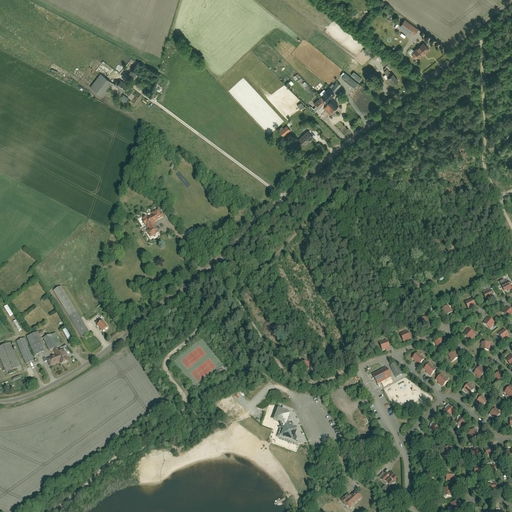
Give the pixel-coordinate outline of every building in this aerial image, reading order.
[(418,29),(414,27),(405,20),(400,26),(409,34),(411,32),(414,34),(418,29)] [(418,57),(419,58),(424,53),(424,54),(429,50),(424,44),(414,52),(415,53),(413,55),(413,57),(415,58),(416,59),(418,57)] [(375,60),(380,54),(374,50),(370,55),(375,60)] [(393,85),(398,81),(393,74),(392,75),(387,69),(384,72),(388,78),(387,78),(393,85)] [(132,79),(136,75),(131,71),(127,75),(132,79)] [(102,97),(113,84),(101,74),(90,87),(102,97)] [(123,92),(128,86),(121,80),(119,83),(117,81),(114,85),(123,92)] [(331,89),(334,91),(339,84),(337,82),(331,89)] [(328,103),(327,103),(328,103),(327,103),(331,107),(330,107),(333,111),(338,106),(332,99),(331,98),(334,95),(329,89),(321,96),(327,102),(328,103)] [(330,107),(331,107),(327,103),(327,104),(325,102),(320,97),(314,104),(318,109),(322,113),(325,110),(329,114),(333,111),(330,107)] [(311,131),(314,129),(310,123),(306,126),(311,131)] [(283,137),(290,130),(287,126),(279,132),(283,137)] [(309,141),(313,138),(307,131),(299,139),(304,145),(309,141)] [(163,217),(161,214),(158,210),(152,213),(153,216),(151,217),(148,218),(147,217),(143,219),(143,220),(144,221),(143,221),(142,221),(145,226),(145,225),(146,224),(148,228),(148,227),(150,230),(147,231),(151,237),(155,235),(159,233),(158,233),(153,224),(155,223),(154,222),(163,217)] [(511,290),(507,281),(504,283),(503,282),(500,284),(504,291),(505,291),(506,291),(507,290),(506,290),(507,290),(508,291),(511,290)] [(82,338),(90,333),(61,286),(53,291),(82,338)] [(492,289),(490,290),(486,292),(486,291),(482,293),(486,300),(488,299),(488,300),(489,299),(490,300),(494,298),(491,294),(493,292),(492,289)] [(476,307),(472,299),(468,301),(467,300),(464,302),(468,309),(470,308),(470,309),(471,308),(472,307),(472,309),(476,307)] [(450,310),(448,306),(440,311),(442,314),(444,313),(444,314),(445,315),(446,316),(445,316),(446,317),(453,312),(451,309),(450,310)] [(511,313),(511,312),(506,307),(504,309),(505,310),(504,311),(503,312),(502,313),(507,318),(510,315),(511,313)] [(5,315),(8,321),(13,319),(10,312),(5,315)] [(427,317),(419,321),(421,325),(420,325),(421,328),(429,324),(428,323),(428,322),(428,321),(429,320),(427,317)] [(492,326),(494,323),(487,317),(484,320),(486,321),(485,322),(484,323),(483,324),(488,328),(491,325),(492,326)] [(102,332),(107,328),(102,321),(100,319),(95,323),(102,332)] [(471,338),(474,335),(467,328),(465,331),(466,332),(465,333),(464,334),(465,334),(464,335),(463,335),(470,341),(472,338),(471,338)] [(506,339),(509,337),(504,330),(501,332),(500,332),(497,334),(502,340),(503,340),(504,339),(505,339),(504,339),(505,338),(506,339)] [(35,356),(46,351),(38,332),(26,337),(35,356)] [(411,340),(407,332),(403,333),(400,334),(403,342),(404,342),(403,341),(405,341),(406,341),(407,341),(407,342),(411,340)] [(25,365),(35,361),(26,338),(16,342),(25,365)] [(436,347),(438,350),(445,346),(445,345),(445,346),(444,344),(444,343),(443,342),(445,342),(443,338),(435,343),(437,346),(436,347)] [(390,349),(387,341),(383,342),(382,342),(379,343),(382,351),(382,350),(384,350),(385,350),(385,349),(386,349),(386,351),(390,349)] [(0,358),(6,373),(20,367),(10,343),(0,347),(0,358)] [(59,359),(60,362),(61,364),(64,363),(66,363),(67,362),(68,361),(65,355),(64,351),(59,353),(57,349),(54,350),(56,354),(58,353),(60,358),(59,359)] [(458,354),(456,351),(448,355),(450,359),(451,362),(458,358),(457,357),(458,357),(457,356),(456,355),(458,354)] [(58,353),(56,354),(57,355),(47,360),(50,366),(60,362),(59,359),(60,358),(58,353)] [(417,353),(412,359),(415,361),(414,362),(418,366),(424,360),(419,356),(420,355),(417,353)] [(310,362),(301,363),(301,367),(300,367),(300,371),(309,370),(308,370),(308,368),(309,368),(308,367),(308,366),(310,366),(310,362)] [(390,366),(394,375),(400,372),(396,363),(390,366)] [(429,364),(424,369),(427,372),(426,373),(430,376),(435,370),(431,366),(432,366),(429,364)] [(480,367),(474,374),(477,376),(476,377),(479,379),(484,373),(483,372),(482,371),(481,370),(483,369),(480,367)] [(375,381),(376,381),(377,384),(391,377),(386,368),(373,375),(374,378),(374,379),(375,381)] [(496,381),(496,382),(498,384),(504,377),(503,377),(502,377),(503,376),(502,376),(501,375),(502,374),(499,371),(493,378),(496,381)] [(442,387),(447,381),(443,377),(444,377),(441,374),(436,380),(439,383),(438,384),(442,387)] [(469,395),(474,389),(468,384),(462,391),(464,393),(465,392),(466,392),(469,395)] [(478,404),(479,404),(482,407),(485,404),(487,404),(487,402),(482,397),(475,403),(478,405),(478,404)] [(446,407),(447,408),(447,409),(444,411),(446,414),(446,416),(449,416),(449,417),(454,411),(448,405),(446,407)] [(287,419),(290,413),(278,409),(274,420),(280,422),(283,430),(281,436),(295,441),(296,438),(295,434),(297,429),(291,427),(287,419)] [(492,417),(495,419),(498,417),(500,416),(500,414),(495,409),(489,415),(491,418),(492,417)] [(458,427),(458,428),(460,428),(466,423),(459,416),(457,418),(458,419),(458,420),(455,423),(458,425),(458,427)] [(431,426),(431,427),(428,430),(431,432),(431,434),(433,435),(438,430),(432,423),(430,425),(431,426)] [(475,429),(468,434),(473,440),(475,440),(475,438),(478,435),(476,433),(476,432),(477,431),(475,429)] [(422,446),(429,440),(427,438),(426,439),(425,439),(423,436),(420,438),(418,438),(417,440),(417,441),(422,446)] [(472,457),(472,458),(479,456),(477,447),(474,448),(474,449),(474,450),(470,451),(471,454),(470,456),(472,457)] [(495,451),(493,451),(491,447),(488,448),(487,448),(487,447),(484,448),(487,457),(494,454),(494,453),(495,451)] [(445,456),(447,457),(448,456),(452,455),(451,451),(453,451),(452,448),(443,449),(444,456),(445,456)] [(425,458),(424,460),(426,461),(430,460),(431,460),(431,461),(434,460),(431,452),(424,454),(425,458)] [(496,471),(495,469),(494,465),(491,466),(490,465),(490,464),(487,464),(487,473),(495,473),(495,472),(496,471)] [(473,473),(475,474),(475,475),(482,474),(481,465),(478,465),(478,466),(478,467),(474,468),(474,471),(473,473)] [(449,472),(449,471),(446,471),(446,480),(454,480),(455,478),(454,477),(453,473),(450,473),(449,472)] [(430,473),(427,472),(423,480),(430,483),(432,482),(431,480),(433,477),(430,475),(429,474),(430,473)] [(389,486),(392,483),(392,484),(394,484),(395,482),(395,481),(394,481),(396,478),(390,473),(388,476),(387,476),(385,475),(380,479),(385,484),(388,484),(389,486)] [(497,489),(496,488),(496,484),(492,484),(491,483),(491,482),(488,482),(488,492),(496,491),(497,489)] [(476,485),(476,489),(475,490),(476,492),(484,492),(483,483),(480,483),(480,484),(480,485),(476,485)] [(447,497),(451,496),(451,493),(451,492),(456,492),(456,489),(443,489),(443,497),(444,497),(446,498),(447,497)] [(356,492),(349,498),(346,496),(341,501),(345,505),(349,509),(353,505),(361,498),(356,492)] [(454,511),(456,511),(459,510),(459,506),(459,505),(460,505),(460,502),(451,504),(452,511),(453,511),(454,511)]
